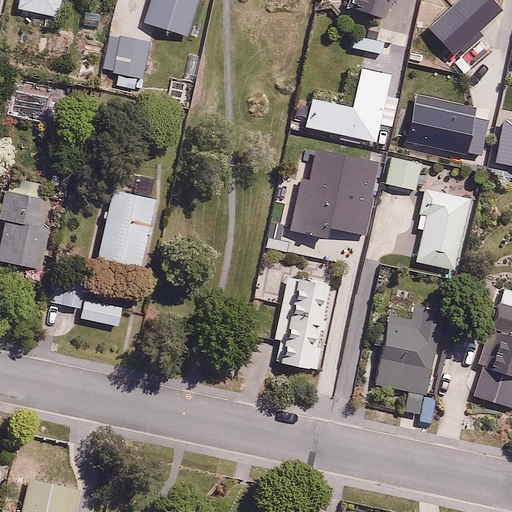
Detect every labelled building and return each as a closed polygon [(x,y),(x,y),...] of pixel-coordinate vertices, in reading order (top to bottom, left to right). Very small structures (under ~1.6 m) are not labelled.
[(60,0),(17,0),(17,5),(57,15),(60,0)] [(188,35),(199,0),(149,0),(143,20),(188,35)] [(346,0),(345,4),(385,19),(392,0),(346,0)] [(462,51),(482,31),(478,27),(500,5),(495,0),(452,0),(424,28),(451,55),(459,47),(462,51)] [(117,85),(133,88),(135,75),(144,77),(151,38),(121,33),(114,72),(119,73),(117,85)] [(343,99),(310,91),(303,124),(376,140),(379,123),(391,125),(398,94),(386,91),(390,76),(350,67),(343,99)] [(474,113),(418,101),(410,138),(466,150),(474,113)] [(299,176),(289,230),(326,236),(328,224),(366,231),(380,157),(316,145),(310,178),(299,176)] [(421,162),(390,153),(383,180),(414,188),(421,162)] [(41,198),(49,167),(13,158),(0,209),(0,256),(42,267),(58,202),(41,198)] [(137,264),(155,198),(104,184),(86,250),(137,264)] [(388,192),(371,260),(416,272),(419,260),(451,268),(468,199),(426,188),(422,201),(388,192)] [(280,302),(272,336),(279,338),(274,359),(319,369),(337,283),(261,266),(255,296),(280,302)] [(117,324),(122,304),(82,294),(85,281),(54,273),(47,299),(81,308),(79,315),(117,324)] [(511,289),(490,282),(482,308),(497,313),(469,397),(509,411),(511,400),(511,289)] [(75,511),(80,491),(28,478),(19,511),(75,511)]
